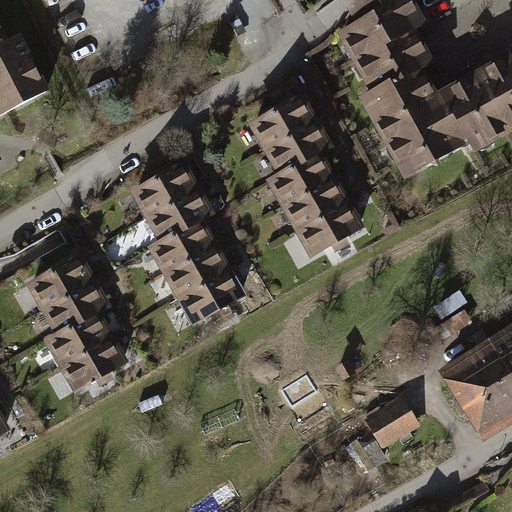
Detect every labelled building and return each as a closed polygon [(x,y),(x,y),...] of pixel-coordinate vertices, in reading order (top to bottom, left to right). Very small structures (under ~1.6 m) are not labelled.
[(363,0),(352,8),(361,24),(343,34),(348,42),(351,41),(359,54),(356,56),(360,64),(364,62),(371,76),(368,78),(377,93),(418,70),(429,64),(411,31),(428,22),(421,9),(414,13),(406,0),(363,0)] [(0,31),(0,115),(46,92),(17,37),(6,43),(0,31)] [(511,60),(511,59),(449,94),(475,143),(489,135),(491,138),(511,126),(511,60)] [(377,93),(365,99),(380,126),(384,123),(391,137),(387,139),(392,147),(395,144),(403,158),(399,160),(408,176),(430,164),(437,166),(439,160),(461,147),(457,140),(466,134),(474,149),(478,146),(475,143),(449,94),(435,102),(418,70),(377,93)] [(274,146),(313,124),(305,110),(314,105),(307,93),(255,123),(265,139),(269,137),(274,146)] [(313,124),(270,149),(279,164),(283,162),(288,171),(325,150),(327,149),(316,129),(324,124),(322,119),(313,124)] [(288,171),(273,180),(282,195),(286,193),(291,202),(330,180),(319,160),(328,155),(325,150),(288,171)] [(156,213),(194,191),(187,177),(195,172),(189,162),(137,191),(146,207),(150,204),(156,213)] [(330,180),(291,202),(287,204),(296,220),(300,218),(305,227),(345,205),(333,184),(342,179),(339,175),(330,180)] [(194,191),(156,213),(151,216),(160,231),(165,229),(170,239),(207,218),(209,216),(197,196),(206,191),(203,186),(194,191)] [(345,205),(305,227),(301,229),(310,245),(314,242),(320,252),(359,229),(347,210),(356,205),(353,200),(345,205)] [(170,239),(155,247),(164,262),(168,260),(173,269),(212,247),(201,227),(209,222),(207,218),(170,239)] [(212,247),(173,269),(169,272),(178,287),(182,285),(187,294),(226,272),(215,252),(224,247),(220,242),(212,247)] [(52,305),(90,284),(79,264),(88,259),(85,254),(52,272),(51,270),(48,272),(49,274),(33,283),(42,299),(47,296),(52,305)] [(226,272),(187,294),(183,297),(192,312),(196,310),(201,319),(240,297),(229,277),(238,272),(235,267),(226,272)] [(90,284),(52,305),(47,308),(57,324),(61,322),(66,331),(102,310),(105,309),(93,289),(102,284),(99,278),(90,284)] [(66,331),(51,339),(60,354),(64,352),(69,362),(108,339),(97,320),(105,315),(102,310),(66,331)] [(469,322),(465,313),(429,333),(435,342),(469,322)] [(108,339),(69,362),(65,364),(74,380),(78,377),(83,387),(91,382),(92,384),(96,382),(95,380),(122,364),(111,345),(120,340),(117,334),(108,339)] [(511,334),(493,346),(511,376),(511,334)] [(511,416),(511,376),(493,346),(446,375),(483,435),(511,416)] [(403,401),(369,422),(382,443),(416,422),(403,401)]
